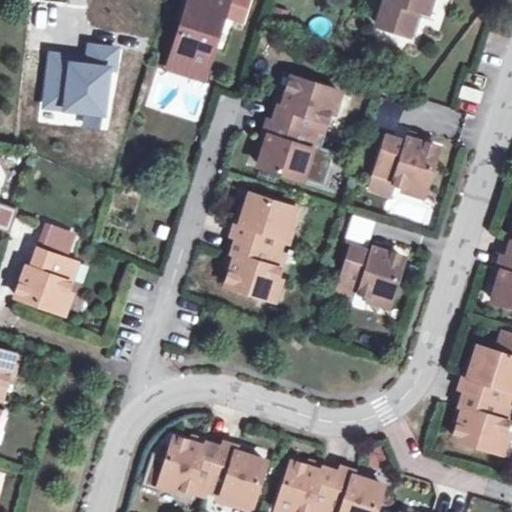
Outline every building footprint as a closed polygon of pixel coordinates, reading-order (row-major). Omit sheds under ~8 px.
[(188,0),(172,53),(205,64),(210,46),(207,45),(215,22),(218,23),(224,0),(188,0)] [(406,33),(415,8),(425,11),(428,0),(382,0),(375,23),(406,33)] [(85,54),(48,51),(43,109),(105,117),(113,46),(86,43),(85,54)] [(201,77),(205,64),(172,53),(168,66),(201,77)] [(466,71),(462,85),(482,91),(486,77),(472,73),(466,71)] [(306,159),(311,145),(305,142),(308,131),(315,133),(317,123),(322,125),(327,111),(332,113),(338,93),(290,78),(286,90),(281,107),(276,105),(271,119),(266,117),(260,135),(266,136),(261,150),(257,164),(306,179),(312,160),(306,159)] [(462,85),(459,96),(479,102),(482,91),(462,85)] [(281,88),(276,105),(281,107),(286,90),(281,88)] [(327,126),(322,125),(317,123),(315,133),(325,136),(327,126)] [(407,129),(405,136),(420,140),(422,133),(407,129)] [(311,145),(315,133),(308,131),(305,142),(311,145)] [(435,145),(420,140),(405,136),(404,139),(385,133),(374,167),(387,172),(385,177),(392,179),(401,182),(399,186),(420,192),(435,145)] [(266,136),(260,135),(255,148),(261,150),(266,136)] [(316,146),(311,145),(306,159),(312,160),(316,146)] [(392,179),(385,177),(387,172),(374,167),(373,172),(368,186),(387,192),(392,179)] [(234,254),(229,268),(225,282),(273,298),(280,277),(274,275),(279,261),(274,260),(277,249),(271,247),(275,237),(280,239),(285,226),(290,228),(297,207),(248,191),(243,207),(238,221),(233,219),(228,233),(234,235),(228,253),(234,254)] [(237,205),(233,219),(238,221),(243,207),(237,205)] [(21,280),(16,294),(65,311),(71,292),(67,291),(72,277),(67,276),(73,259),(65,256),(73,233),(45,223),(30,266),(26,265),(24,270),(21,280)] [(286,240),(290,228),(285,226),(280,239),(286,240)] [(277,249),(280,239),(275,237),(271,247),(277,249)] [(511,305),(511,238),(510,237),(505,254),(499,252),(494,267),(500,268),(495,284),(490,299),(511,305)] [(370,243),(369,249),(383,253),(385,247),(370,243)] [(399,258),(383,253),(369,249),(367,254),(347,248),(337,282),(348,285),(347,290),(362,295),(361,300),(384,307),(399,258)] [(286,252),(277,249),(274,260),(279,261),(283,263),(286,252)] [(224,266),(229,268),(234,254),(228,253),(224,266)] [(77,261),(73,259),(67,276),(72,277),(77,261)] [(500,268),(494,267),(490,282),(495,284),(500,268)] [(24,270),(18,268),(14,278),(21,280),(24,270)] [(335,287),(347,290),(348,285),(337,282),(335,287)] [(115,336),(109,355),(128,361),(134,342),(115,336)] [(460,407),(455,421),(451,434),(499,450),(504,432),(500,430),(505,415),(500,413),(504,401),(498,400),(501,390),(507,392),(511,380),(511,355),(474,344),(470,360),(465,374),(459,372),(455,386),(460,388),(454,405),(460,407)] [(0,348),(0,386),(3,387),(8,372),(12,373),(17,354),(0,348)] [(464,358),(459,372),(465,374),(470,360),(464,358)] [(504,401),(507,392),(501,390),(498,400),(504,401)] [(511,406),(511,404),(504,401),(500,413),(505,415),(509,416),(511,406)] [(450,419),(455,421),(460,407),(454,405),(450,419)] [(187,433),(184,440),(199,444),(201,438),(187,433)] [(177,484),(190,489),(191,489),(193,484),(204,489),(206,482),(215,485),(213,491),(226,495),(224,500),(245,506),(260,458),(246,453),(231,448),(232,443),(219,439),(217,443),(201,438),(199,444),(184,440),(171,435),(156,482),(175,488),(177,484)] [(247,448),(232,443),(231,448),(246,453),(247,448)] [(303,469),(301,476),(313,480),(315,472),(303,469)] [(313,480),(301,476),(283,470),(269,511),(368,511),(374,493),(361,489),(346,484),(348,477),(332,472),(330,477),(315,472),(313,480)] [(364,482),(348,477),(346,484),(361,489),(364,482)] [(204,489),(213,491),(215,485),(206,482),(204,489)] [(191,489),(190,489),(190,492),(201,496),(204,489),(193,484),(191,489)] [(226,495),(213,491),(212,496),(224,500),(226,495)]
